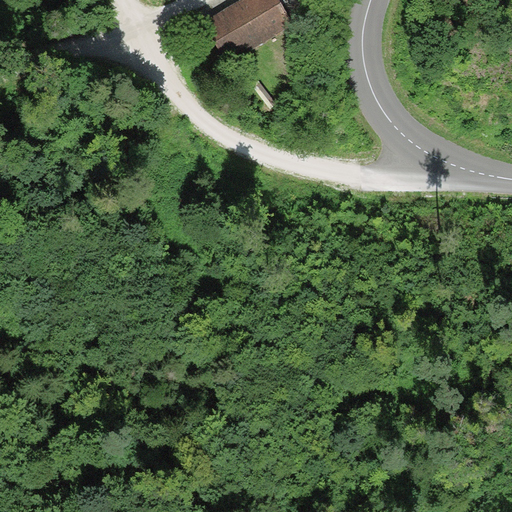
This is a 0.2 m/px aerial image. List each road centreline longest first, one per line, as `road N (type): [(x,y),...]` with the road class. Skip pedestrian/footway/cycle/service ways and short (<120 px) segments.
road 1 (track): [(444,162),(384,176),(271,152),(204,122),(163,78),(121,0)]
road 2 (tertiary): [(511,179),(444,162),(392,109),(363,46),(370,0)]
road 3 (track): [(192,0),(135,28),(0,68)]
